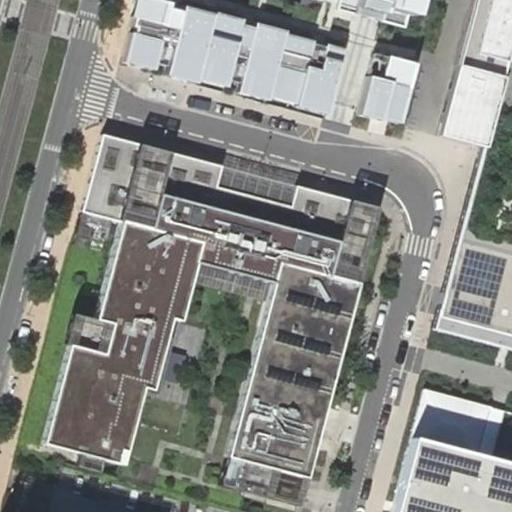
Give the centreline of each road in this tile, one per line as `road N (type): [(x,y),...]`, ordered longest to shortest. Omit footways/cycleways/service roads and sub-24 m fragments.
road 1 (residential): [(343,511),(423,237),(416,188),(384,166),(67,90)]
road 2 (residential): [(0,347),(67,90)]
